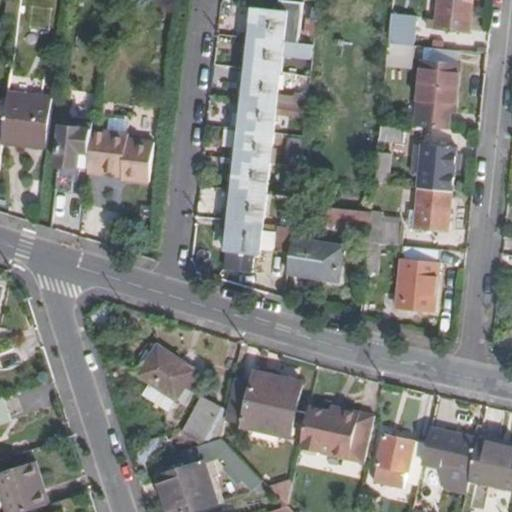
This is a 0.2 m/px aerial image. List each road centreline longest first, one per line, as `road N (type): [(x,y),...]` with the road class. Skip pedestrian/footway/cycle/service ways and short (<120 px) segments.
road 1 (residential): [(475,379),(510,0)]
road 2 (residential): [(171,295),(475,379)]
road 3 (residential): [(210,0),(171,295)]
road 4 (residential): [(127,511),(46,255)]
road 5 (residential): [(46,255),(171,295)]
